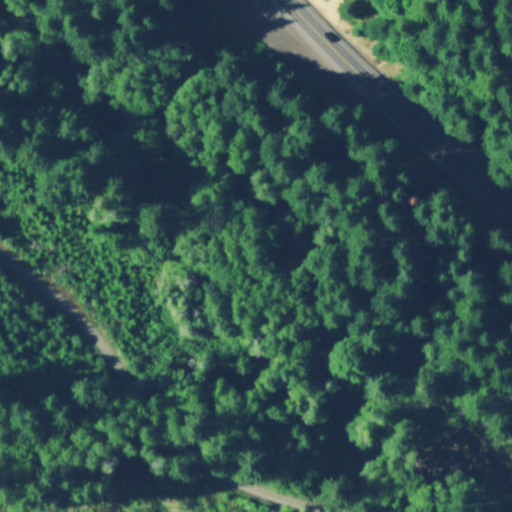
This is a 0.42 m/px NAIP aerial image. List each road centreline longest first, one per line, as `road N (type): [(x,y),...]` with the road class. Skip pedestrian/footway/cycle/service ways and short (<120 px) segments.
road 1 (track): [(0,251),(69,305),(200,452),(357,511)]
road 2 (trunk): [(511,203),(291,0)]
